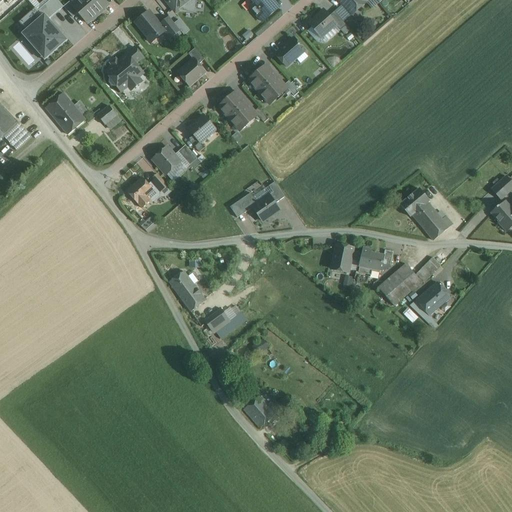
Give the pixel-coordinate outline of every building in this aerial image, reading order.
[(6,0),(4,0),(0,3),(0,9),(4,14),(12,7),(9,3),(6,0)] [(35,6),(18,21),(25,28),(20,32),(43,59),(67,39),(49,18),(63,6),(58,0),(48,0),(38,9),(35,6)] [(77,0),(72,5),(78,13),(87,23),(92,19),(93,21),(99,15),(85,0),(77,0)] [(85,0),(99,15),(105,10),(104,9),(108,5),(104,0),(85,0)] [(166,0),(166,1),(173,9),(182,10),(182,7),(190,0),(166,0)] [(272,0),(251,0),(255,4),(251,8),(263,22),(279,8),(272,0)] [(363,0),(338,0),(352,15),(366,3),(363,0)] [(72,5),(69,2),(63,7),(73,18),(78,13),(72,5)] [(329,17),(324,10),(309,24),(321,38),(336,25),(329,17)] [(149,12),(136,23),(149,38),(148,41),(150,43),(152,43),(154,41),(155,39),(164,31),(165,31),(160,25),(149,12)] [(346,26),(335,12),(329,17),(336,25),(341,31),(346,26)] [(180,31),(169,17),(160,25),(165,31),(164,31),(171,39),(180,31)] [(176,22),(182,33),(187,31),(181,19),(176,22)] [(244,36),(247,40),(252,35),(249,31),(244,36)] [(294,39),(280,51),(288,60),(284,64),(287,67),(305,51),(294,39)] [(135,47),(126,54),(127,55),(135,64),(143,58),(135,47)] [(204,60),(195,49),(188,54),(193,60),(194,60),(199,65),(204,60)] [(288,60),(280,51),(276,55),(284,64),(288,60)] [(127,55),(106,72),(111,79),(110,80),(110,83),(112,86),(116,87),(117,86),(121,91),(128,86),(130,89),(133,89),(140,84),(140,80),(138,78),(143,74),(135,64),(127,55)] [(199,65),(194,60),(193,60),(178,73),(190,86),(205,73),(199,65)] [(284,85),(267,65),(249,81),(270,105),(288,89),(284,85)] [(299,93),(289,82),(284,85),(288,89),(294,97),(299,93)] [(254,112),(237,92),(219,107),(240,131),(258,116),(254,112)] [(86,120),(64,94),(46,109),(68,135),(86,120)] [(0,103),(0,128),(5,135),(18,123),(0,103)] [(109,106),(98,116),(105,125),(106,124),(116,117),(117,116),(109,106)] [(269,119),(259,108),(254,112),(258,116),(264,123),(269,119)] [(203,116),(188,129),(192,134),(200,143),(201,143),(216,130),(203,116)] [(116,117),(106,124),(110,129),(119,122),(116,117)] [(32,137),(18,123),(5,135),(3,136),(17,151),(32,137)] [(200,143),(192,134),(187,138),(199,153),(205,148),(201,143),(200,143)] [(197,159),(186,146),(178,152),(190,166),(197,159)] [(180,162),(167,148),(153,160),(166,175),(180,162)] [(157,175),(152,179),(154,180),(150,183),(159,194),(168,187),(157,175)] [(511,182),(507,177),(492,190),(501,200),(511,189),(511,182)] [(150,183),(148,185),(142,178),(127,191),(138,204),(142,209),(151,201),(154,202),(159,197),(159,194),(150,183)] [(285,197),(275,183),(269,187),(273,193),(279,201),(285,197)] [(420,189),(412,195),(408,198),(408,199),(400,205),(411,217),(412,215),(428,203),(430,201),(420,189)] [(251,193),(230,208),(238,218),(253,208),(253,207),(258,204),(251,193)] [(258,204),(253,207),(253,208),(263,222),(280,210),(275,204),(279,201),(273,193),(258,204)] [(505,202),(499,207),(498,207),(491,213),(500,223),(499,224),(507,232),(511,227),(511,206),(510,208),(505,202)] [(428,203),(412,215),(433,241),(453,225),(446,217),(442,220),(428,203)] [(353,248),(337,245),(332,270),(348,273),(351,260),(361,262),(362,254),(352,251),(353,248)] [(373,251),(363,249),(362,254),(361,262),(360,266),(361,267),(360,272),(371,275),(372,269),(380,271),(382,264),(383,264),(384,257),(372,254),(373,251)] [(394,252),(385,250),(384,257),(383,264),(382,264),(391,266),(394,252)] [(433,258),(415,275),(422,282),(424,284),(441,266),(433,258)] [(406,264),(378,288),(394,306),(422,282),(415,275),(406,264)] [(206,301),(184,272),(169,282),(191,312),(206,301)] [(441,280),(416,301),(429,316),(430,316),(450,298),(441,280)] [(429,316),(416,301),(410,306),(436,331),(439,327),(430,316),(429,316)] [(247,319),(241,310),(236,314),(230,306),(206,323),(213,334),(216,332),(221,338),(247,319)] [(408,307),(403,313),(413,322),(418,316),(408,307)] [(268,406),(260,396),(244,410),(260,428),(282,409),(274,400),(268,406)]
